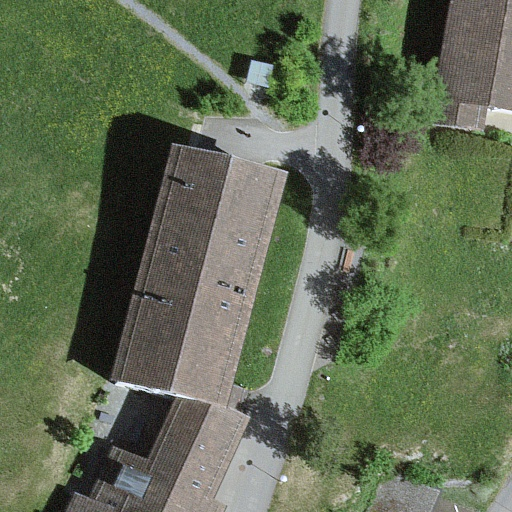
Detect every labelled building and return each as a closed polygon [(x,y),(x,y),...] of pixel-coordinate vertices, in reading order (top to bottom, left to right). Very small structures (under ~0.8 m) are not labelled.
[(511,0),(447,0),(429,107),(511,121),(511,0)] [(249,65),(244,85),(267,91),(272,70),(249,65)] [(508,243),(511,214),(511,151),(472,146),(460,237),(508,243)] [(280,182),(165,153),(105,387),(171,408),(144,466),(109,449),(86,503),(71,497),(64,511),(216,511),(207,508),(247,425),(220,415),(280,182)] [(426,511),(435,493),(387,472),(369,511),(426,511)]
